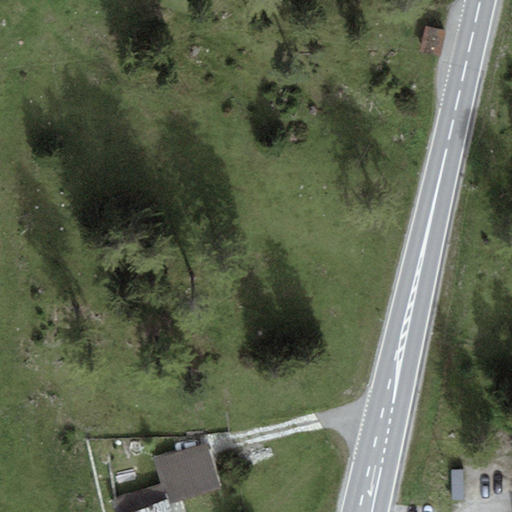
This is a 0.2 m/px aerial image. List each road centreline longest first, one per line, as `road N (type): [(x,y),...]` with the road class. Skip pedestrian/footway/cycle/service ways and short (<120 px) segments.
road 1 (primary): [(363,511),(479,0)]
road 2 (track): [(231,441),(344,416),(384,418)]
